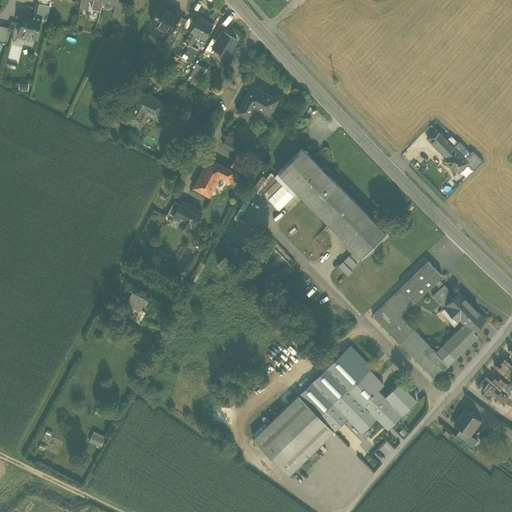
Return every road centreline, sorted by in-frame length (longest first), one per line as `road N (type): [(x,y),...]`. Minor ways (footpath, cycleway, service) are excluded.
road 1 (tertiary): [(232,0),(511,288)]
road 2 (unclassified): [(442,406),(340,298)]
road 3 (unclassified): [(346,511),(442,406)]
road 4 (track): [(0,452),(120,511)]
